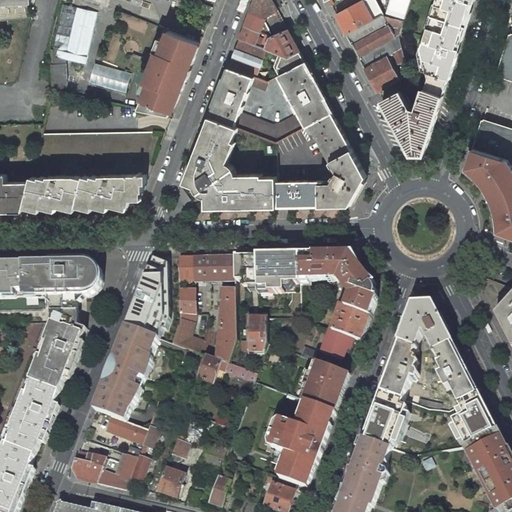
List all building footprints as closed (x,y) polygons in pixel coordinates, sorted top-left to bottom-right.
[(254,0),(250,13),(245,26),(260,32),(265,18),(267,17),(275,35),(288,29),(278,11),(272,0),(254,0)] [(365,0),(337,15),(347,34),(376,19),(383,15),(385,14),(376,0),(365,0)] [(437,0),(423,47),(430,77),(426,89),(444,95),(453,67),(452,66),(472,0),(437,0)] [(200,11),(212,15),(215,8),(203,3),(200,11)] [(98,12),(63,4),(52,49),(57,51),(56,58),(86,65),(98,12)] [(197,18),(209,22),(212,15),(200,11),(197,18)] [(143,32),(147,21),(122,13),(118,24),(143,32)] [(376,19),(347,34),(366,68),(402,48),(400,37),(404,21),(383,15),(376,19)] [(260,32),(245,26),(240,40),(261,48),(264,39),(258,37),(260,32)] [(288,58),(300,52),(288,29),(275,35),(271,36),(272,37),(266,34),(264,39),(261,48),(268,50),(282,56),(288,58)] [(200,42),(169,31),(161,50),(177,56),(178,60),(157,53),(148,74),(148,78),(184,87),(196,56),(195,55),(200,42)] [(511,34),(498,75),(511,79),(511,128),(483,119),(474,147),(511,159),(511,34)] [(261,48),(240,40),(229,67),(253,76),(257,77),(268,50),(261,48)] [(397,60),(398,63),(406,60),(402,48),(366,68),(379,92),(400,80),(392,63),(397,60)] [(300,52),(288,58),(282,56),(282,73),(306,62),(300,52)] [(279,75),(299,112),(307,127),(310,125),(333,112),(306,62),(282,73),(279,75)] [(124,90),(128,70),(91,63),(87,83),(124,90)] [(51,65),(53,89),(69,88),(66,64),(51,65)] [(210,116),(234,126),(239,111),(253,76),(229,67),(210,116)] [(184,87),(148,78),(146,83),(150,84),(145,97),(176,104),(177,102),(180,92),(182,93),(184,87)] [(426,89),(424,88),(418,110),(410,108),(401,90),(383,100),(413,154),(425,154),(444,95),(426,89)] [(176,104),(145,97),(140,108),(172,115),(176,104)] [(239,111),(234,126),(239,127),(277,143),(307,127),(299,112),(281,122),(274,124),(239,111)] [(353,149),(333,112),(310,125),(330,161),(332,160),(338,172),(336,175),(335,174),(332,178),(334,179),(332,182),(319,182),(319,180),(278,181),(278,207),(320,206),(351,206),(362,186),(367,176),(353,149)] [(210,116),(185,182),(195,186),(200,183),(209,195),(206,198),(207,208),(278,207),(278,181),(278,176),(262,177),(262,174),(231,175),(227,167),(236,142),(234,141),(239,127),(234,126),(210,116)] [(102,204),(113,205),(114,204),(121,206),(121,203),(131,205),(132,200),(138,200),(138,192),(144,192),(144,184),(147,184),(147,175),(145,175),(155,132),(127,132),(117,175),(101,175),(100,177),(93,176),(92,178),(84,176),(84,178),(76,176),(49,176),(48,178),(41,177),(40,179),(32,177),(31,182),(8,182),(8,180),(6,179),(0,178),(0,211),(12,212),(16,208),(25,207),(33,209),(33,208),(41,209),(42,207),(49,209),(50,207),(57,209),(57,208),(61,207),(61,205),(68,207),(69,205),(77,207),(78,204),(86,206),(86,205),(94,206),(94,205),(102,206),(102,204)] [(511,159),(474,147),(467,168),(471,170),(479,178),(483,183),(487,188),(490,193),(493,199),(495,205),(497,211),(499,222),(499,230),(511,235),(511,159)] [(202,196),(206,197),(206,198),(209,195),(200,183),(195,186),(195,187),(197,191),(199,194),(202,196)] [(353,255),(302,256),(302,257),(302,281),(345,280),(354,291),(347,309),(372,319),(379,299),(377,298),(378,295),(377,292),(376,290),(359,267),(356,261),(353,255)] [(302,294),(302,281),(302,257),(278,257),(278,258),(259,258),(260,291),(260,294),(302,294)] [(196,281),(196,258),(180,259),(181,281),(196,281)] [(196,281),(206,281),(206,258),(196,258),(196,281)] [(206,281),(238,280),(237,258),(206,258),(206,281)] [(240,258),(237,258),(238,280),(238,282),(251,282),(251,292),(260,291),(259,258),(240,258)] [(181,281),(180,259),(169,259),(170,269),(165,269),(165,273),(149,273),(142,291),(155,291),(155,286),(181,285),(181,281)] [(170,269),(169,259),(149,273),(165,273),(165,269),(170,269)] [(18,297),(25,297),(27,298),(44,298),(52,305),(52,313),(53,313),(80,312),(79,304),(86,297),(88,294),(91,294),(97,291),(100,288),(102,284),(103,279),(103,276),(100,270),(98,267),(96,263),(93,262),(88,260),(32,261),(31,261),(31,265),(24,265),(24,261),(0,261),(0,298),(16,298),(18,297)] [(511,288),(482,277),(478,281),(497,317),(511,346),(511,288)] [(197,315),(196,290),(181,291),(182,319),(179,326),(174,344),(188,349),(191,337),(196,318),(197,315)] [(239,342),(238,292),(223,290),(222,301),(225,302),(219,360),(231,365),(236,353),(239,342)] [(414,305),(400,343),(418,350),(424,334),(426,333),(436,354),(455,345),(435,304),(414,305)] [(355,339),(363,342),(372,319),(347,309),(342,307),(334,331),(355,339)] [(303,319),(310,322),(314,314),(302,310),(303,319)] [(84,333),(79,331),(80,326),(80,312),(53,313),(52,313),(53,331),(51,335),(49,334),(45,344),(48,345),(44,355),(41,354),(37,364),(40,365),(36,373),(34,372),(31,380),(33,380),(28,393),(26,392),(11,430),(14,431),(8,444),(36,455),(41,442),(45,443),(51,428),(47,427),(49,420),(54,422),(60,406),(56,404),(66,379),(67,379),(84,333)] [(244,343),(244,353),(266,353),(269,344),(269,327),(274,327),(275,320),(249,319),(250,343),(244,343)] [(174,344),(179,326),(160,320),(154,337),(162,339),(174,344)] [(96,411),(113,418),(129,424),(134,411),(135,411),(146,391),(144,390),(148,380),(149,381),(152,372),(155,359),(154,358),(162,339),(154,337),(129,327),(96,411)] [(355,339),(334,331),(331,330),(322,353),(344,361),(348,349),(351,350),(355,339)] [(204,341),(191,337),(188,349),(200,353),(204,341)] [(382,393),(405,401),(412,381),(413,379),(418,381),(420,375),(418,372),(417,371),(420,363),(416,361),(418,358),(415,357),(418,350),(400,343),(382,393)] [(481,395),(455,345),(436,354),(442,365),(439,366),(443,372),(440,374),(441,376),(440,376),(448,391),(452,389),(461,406),(481,395)] [(305,347),(302,356),(315,361),(318,352),(305,347)] [(219,370),(222,362),(207,357),(199,379),(214,384),(219,370)] [(219,370),(254,382),(257,375),(222,362),(219,370)] [(337,413),(351,375),(316,362),(312,373),(306,388),(302,400),(308,402),(337,413)] [(301,387),(306,388),(312,373),(307,371),(301,387)] [(364,440),(393,449),(395,444),(400,446),(409,422),(411,415),(406,413),(408,408),(403,406),(405,401),(386,394),(382,393),(364,440)] [(500,431),(481,395),(461,406),(463,410),(458,413),(461,419),(455,422),(458,427),(452,430),(461,446),(465,443),(468,448),(469,448),(500,431)] [(300,424),(297,426),(282,420),(272,448),(287,453),(289,456),(280,479),(299,485),(310,489),(337,413),(308,402),(306,409),(309,410),(306,417),(303,416),(300,424)] [(161,416),(156,414),(151,427),(156,429),(161,416)] [(113,418),(108,432),(144,446),(150,431),(129,424),(113,418)] [(223,436),(227,427),(217,423),(213,432),(223,436)] [(148,447),(155,450),(162,431),(156,429),(151,427),(150,431),(144,446),(148,447)] [(511,511),(511,455),(500,431),(469,448),(466,449),(497,511),(503,511),(505,511),(504,511),(511,511)] [(191,444),(178,440),(173,455),(185,459),(191,444)] [(364,440),(338,511),(371,511),(373,508),(376,510),(387,479),(388,478),(389,477),(390,476),(390,475),(390,474),(390,473),(390,472),(389,472),(389,471),(385,470),(393,449),(364,440)] [(22,490),(25,484),(29,482),(30,482),(35,469),(31,467),(36,455),(8,444),(5,443),(0,456),(0,511),(19,511),(27,495),(24,494),(22,490)] [(215,448),(208,446),(202,462),(220,468),(227,450),(216,446),(215,448)] [(131,482),(140,459),(125,453),(121,462),(126,464),(121,478),(127,480),(125,486),(130,487),(131,482)] [(98,484),(108,459),(95,456),(93,465),(77,461),(74,470),(79,479),(98,484)] [(144,458),(141,457),(140,459),(131,482),(142,486),(151,461),(144,458)] [(98,484),(106,486),(111,469),(114,461),(108,459),(98,484)] [(178,499),(187,475),(168,468),(159,492),(178,499)] [(266,481),(274,484),(277,477),(268,474),(266,481)] [(232,482),(220,477),(210,504),(220,507),(223,508),(232,482)] [(296,492),(299,485),(280,479),(277,477),(274,484),(266,507),(280,511),(289,511),(297,493),(296,492)] [(200,494),(191,491),(186,505),(196,507),(200,494)] [(245,511),(254,511),(257,504),(249,501),(245,511)] [(78,511),(80,507),(63,503),(60,505),(57,511),(78,511)] [(133,511),(94,503),(93,510),(80,507),(78,511),(133,511)]
